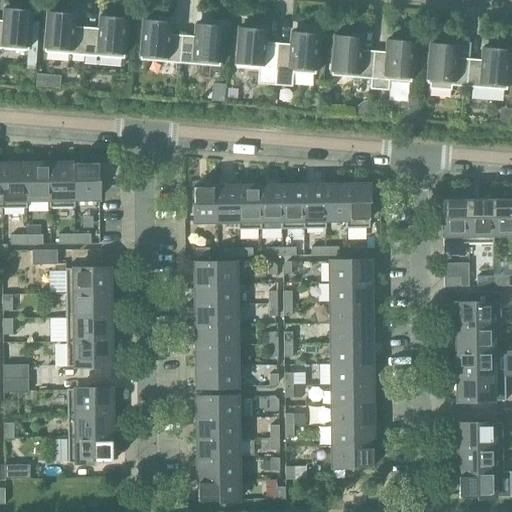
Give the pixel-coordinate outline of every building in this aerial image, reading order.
[(3,21),(0,20),(0,48),(28,51),(31,11),(4,9),(3,21)] [(84,56),(86,28),(74,27),(75,15),(48,12),(44,52),(84,56)] [(99,29),(86,28),(84,56),(124,59),(127,19),(100,17),(99,29)] [(140,60),(180,63),(182,35),(169,34),(170,23),(143,20),(140,60)] [(195,36),(182,35),(180,63),(219,67),(223,27),(196,25),(195,36)] [(236,68),(275,71),(278,43),(265,42),(266,30),(239,28),(236,68)] [(290,44),(278,43),(275,71),(315,74),(319,35),(291,32),(290,44)] [(370,79),(371,79),(373,51),(361,50),(362,38),(335,36),(331,76),(370,79)] [(386,52),(373,51),(371,79),(370,79),(370,89),(388,90),(388,81),(411,82),(414,42),(387,40),(386,52)] [(451,86),(467,87),(469,59),(470,43),(444,41),(443,45),(430,44),(427,84),(429,84),(429,89),(451,90),(451,86)] [(507,90),(510,50),(483,48),(482,60),(469,59),(467,87),(507,90)] [(35,86),(47,87),(48,75),(36,74),(35,86)] [(223,94),(224,85),(213,84),(212,93),(223,94)] [(74,199),(75,199),(99,199),(98,179),(120,179),(120,163),(73,164),(74,199)] [(27,200),(26,200),(25,164),(1,165),(2,209),(27,208),(27,200)] [(26,200),(27,200),(49,200),(50,200),(49,164),(25,164),(26,200)] [(73,164),(49,164),(50,200),(49,200),(49,208),(75,208),(75,199),(74,199),(73,164)] [(346,220),(346,185),(324,186),(325,220),(346,220)] [(346,220),(346,228),(369,228),(369,185),(346,185),(346,220)] [(261,221),(261,229),(281,229),(281,221),(282,221),(281,186),(260,187),(260,221),(261,221)] [(281,221),(281,229),(304,229),(304,220),(303,220),(303,186),(281,186),(282,221),(281,221)] [(303,220),(304,220),(325,220),(324,186),(303,186),(303,220)] [(217,222),(216,187),(194,187),(194,222),(217,222)] [(238,221),(238,187),(216,187),(217,222),(238,221)] [(238,221),(238,230),(261,229),(261,221),(260,221),(260,187),(238,187),(238,221)] [(511,235),(511,198),(492,199),(492,235),(511,235)] [(492,199),(467,200),(468,244),(492,244),(492,235),(492,199)] [(468,244),(467,200),(442,200),(443,244),(468,244)] [(377,205),(369,205),(369,219),(378,219),(377,205)] [(74,244),(74,234),(58,234),(58,244),(74,244)] [(90,234),(74,234),(74,244),(90,244),(90,234)] [(26,245),(26,235),(10,235),(10,245),(26,245)] [(42,235),(26,235),(26,245),(42,245),(42,235)] [(196,256),(209,256),(209,247),(196,247),(196,256)] [(295,247),(282,248),(282,256),(295,256),(295,247)] [(312,255),(325,255),(324,247),(311,247),(311,255),(312,255)] [(338,247),(324,247),(325,255),(338,255),(338,247)] [(239,257),(239,248),(225,248),(225,257),(239,257)] [(239,248),(239,257),(252,256),(252,248),(239,248)] [(282,256),(282,248),(268,248),(268,256),(282,256)] [(32,265),(57,264),(57,250),(32,251),(32,265)] [(330,283),(370,282),(370,261),(330,261),(330,283)] [(268,274),(276,274),(276,266),(272,262),(268,262),(268,274)] [(282,274),(291,274),(291,262),(286,262),(282,266),(282,274)] [(195,284),(235,284),(235,263),(195,263),(195,284)] [(65,294),(109,293),(109,268),(65,269),(65,294)] [(477,287),(493,286),(493,276),(477,276),(477,287)] [(493,276),(493,286),(509,286),(509,276),(493,276)] [(445,287),(461,287),(461,277),(445,277),(445,287)] [(370,302),(370,282),(330,283),(330,303),(370,302)] [(235,304),(235,284),(195,284),(195,305),(235,304)] [(268,304),(277,304),(277,291),(268,291),(268,304)] [(283,304),(292,304),(291,291),(283,291),(283,304)] [(467,293),(467,303),(456,304),(456,329),(492,328),(492,329),(500,329),(500,292),(467,293)] [(110,317),(109,293),(65,294),(66,318),(110,317)] [(2,311),(12,311),(12,295),(2,295),(2,311)] [(370,323),(370,302),(330,303),(330,323),(370,323)] [(236,325),(235,304),(195,305),(196,325),(236,325)] [(277,316),(277,304),(268,304),(268,316),(277,316)] [(292,316),(292,304),(283,304),(283,316),(292,316)] [(66,318),(66,342),(110,341),(110,317),(66,318)] [(2,335),(12,335),(12,319),(2,319),(2,335)] [(371,343),(370,323),(330,323),(331,344),(371,343)] [(236,345),(236,325),(196,325),(196,346),(236,345)] [(492,351),(492,329),(492,328),(456,329),(457,353),(492,352),(492,351)] [(269,345),(277,345),(277,332),(268,332),(269,345)] [(283,344),(292,344),(292,332),(283,332),(283,344)] [(110,341),(66,342),(66,367),(110,366),(110,341)] [(371,343),(331,344),(331,364),(371,364),(371,343)] [(292,357),(292,344),(283,344),(284,357),(292,357)] [(236,365),(236,345),(196,346),(196,366),(236,365)] [(277,357),(277,345),(269,345),(269,357),(277,357)] [(501,351),(492,351),(492,352),(457,353),(457,377),(493,376),(493,377),(501,377),(501,351)] [(371,384),(371,364),(331,364),(331,385),(371,384)] [(3,379),(28,379),(28,365),(3,365),(3,379)] [(236,365),(196,366),(196,387),(237,387),(236,365)] [(284,385),(293,385),(292,373),(284,373),(284,385)] [(274,386),(278,382),(278,374),(269,374),(269,387),(274,386)] [(493,376),(457,377),(457,402),(493,401),(493,377),(493,376)] [(28,393),(28,379),(3,379),(3,393),(28,393)] [(372,404),(371,384),(331,385),(332,405),(372,404)] [(293,398),(293,385),(284,385),(284,398),(293,398)] [(67,414),(111,414),(111,389),(67,389),(67,414)] [(270,408),(278,408),(278,400),(274,396),(269,396),(270,408)] [(197,418),(237,418),(237,397),(197,397),(197,418)] [(372,425),(372,404),(332,405),(332,425),(372,425)] [(111,438),(111,414),(67,414),(67,438),(111,438)] [(285,426),(293,426),(293,414),(284,414),(285,426)] [(237,438),(237,418),(197,418),(197,439),(237,438)] [(4,439),(14,439),(13,423),(3,423),(4,439)] [(458,449),(502,448),(502,423),(458,424),(458,449)] [(270,438),(279,438),(278,425),(270,426),(270,438)] [(372,445),(372,425),(332,425),(332,446),(372,445)] [(294,438),(293,426),(285,426),(285,438),(294,438)] [(112,463),(111,438),(67,438),(68,463),(112,463)] [(238,459),(237,438),(197,439),(197,459),(238,459)] [(279,438),(270,438),(270,450),(279,450),(279,438)] [(372,467),(372,445),(332,446),(332,467),(372,467)] [(458,449),(458,473),(502,472),(502,448),(458,449)] [(270,458),(270,462),(270,471),(279,471),(279,458),(270,458)] [(238,479),(238,459),(197,459),(198,480),(238,479)] [(4,479),(29,479),(29,465),(4,465),(4,479)] [(285,479),(294,479),(294,467),(285,467),(285,479)] [(502,472),(458,473),(459,498),(503,497),(502,472)] [(238,500),(238,479),(198,480),(198,501),(238,500)] [(276,499),(285,499),(285,487),(276,487),(276,499)]
